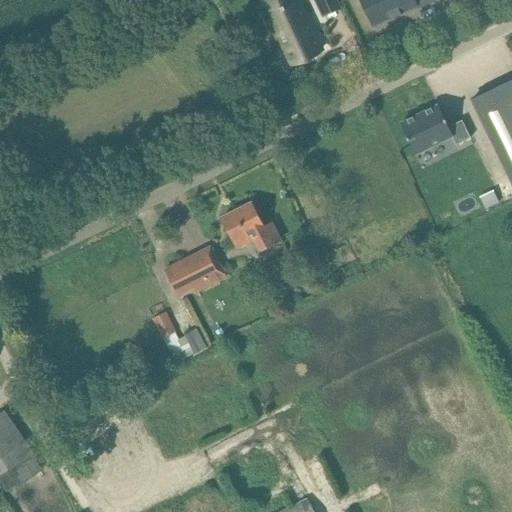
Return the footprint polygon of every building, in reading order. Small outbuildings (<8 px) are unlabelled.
[(297,0),(296,0),(271,12),(280,31),(275,33),(290,65),(321,50),(297,0)] [(361,0),(373,26),(389,18),(390,21),(392,20),(391,17),(399,14),(400,16),(402,15),(401,13),(417,5),(414,0),(361,0)] [(499,7),(496,0),(489,0),(477,6),(482,15),(499,7)] [(511,79),(472,99),(511,181),(511,79)] [(452,137),(456,145),(471,138),(462,121),(449,127),(438,105),(401,124),(415,154),(452,137)] [(251,203),(223,218),(238,248),(255,240),(260,251),(280,241),(272,224),(264,228),(251,203)] [(165,267),(179,296),(193,290),(196,294),(222,281),(206,248),(165,267)] [(153,317),(161,338),(178,331),(170,311),(153,317)] [(200,327),(187,333),(195,352),(208,347),(200,327)] [(0,414),(0,482),(7,492),(41,469),(3,413),(0,414)] [(312,463),(321,493),(334,489),(325,460),(312,463)] [(312,511),(307,500),(282,511),(312,511)]
